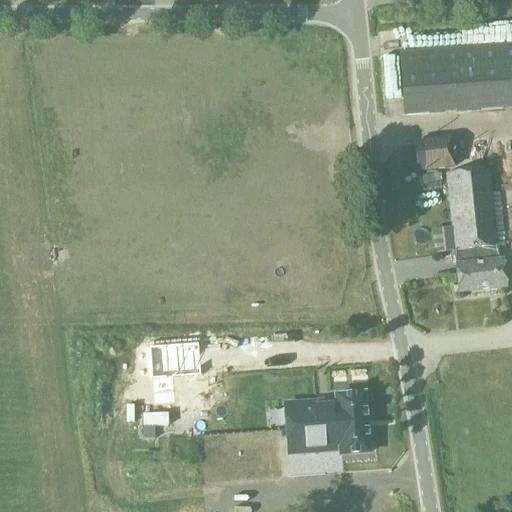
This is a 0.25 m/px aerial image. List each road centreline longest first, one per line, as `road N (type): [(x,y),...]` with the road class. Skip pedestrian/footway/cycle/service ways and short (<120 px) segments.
road 1 (unclassified): [(425,511),(382,275),(352,17)]
road 2 (unclassified): [(352,17),(0,18)]
